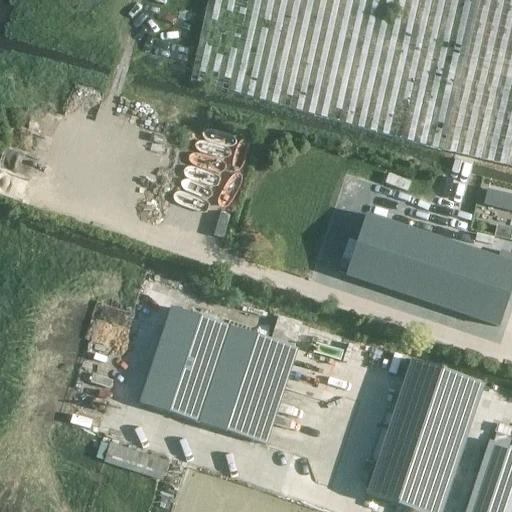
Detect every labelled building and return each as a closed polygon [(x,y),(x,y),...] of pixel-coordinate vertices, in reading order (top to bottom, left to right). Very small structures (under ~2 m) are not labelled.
[(511,167),(511,0),(208,0),(190,81),(443,151),(511,167)] [(511,196),(487,191),(484,205),(511,212),(511,196)] [(366,216),(346,277),(354,280),(426,304),(498,328),(511,284),(511,264),(511,265),(511,260),(511,256),(499,252),(497,260),(366,216)] [(275,380),(286,347),(296,351),(297,350),(171,309),(139,405),(265,446),(265,445),(254,442),(275,380)] [(414,416),(412,416),(396,411),(364,505),(382,511),(428,511),(455,430),(414,416)] [(510,511),(511,507),(511,449),(489,442),(465,511),(510,511)] [(168,461),(111,444),(104,465),(161,482),(168,461)]
